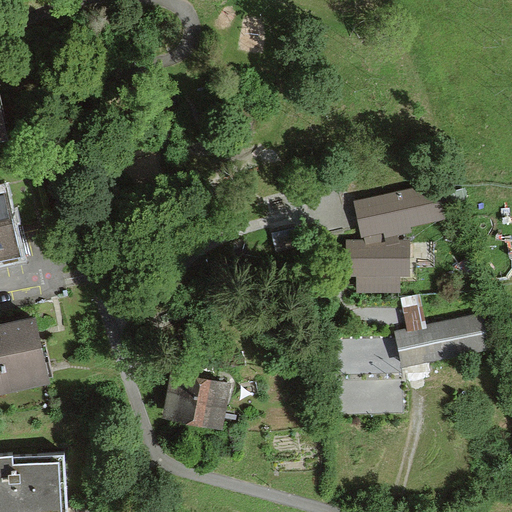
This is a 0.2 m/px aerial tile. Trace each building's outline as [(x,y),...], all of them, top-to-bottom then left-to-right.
[(7,179),(0,180),(0,251),(23,246),(7,179)] [(436,180),(356,199),(364,233),(444,215),(436,180)] [(410,273),(409,239),(347,240),(348,275),(410,273)] [(478,305),(397,324),(321,339),(330,418),(400,408),(405,369),(489,348),(478,305)] [(0,316),(0,384),(51,373),(37,309),(0,316)] [(227,383),(170,371),(161,415),(218,427),(227,383)] [(68,511),(64,449),(0,453),(0,510),(16,509),(17,511),(33,511),(33,508),(47,507),(46,511),(68,511)]
